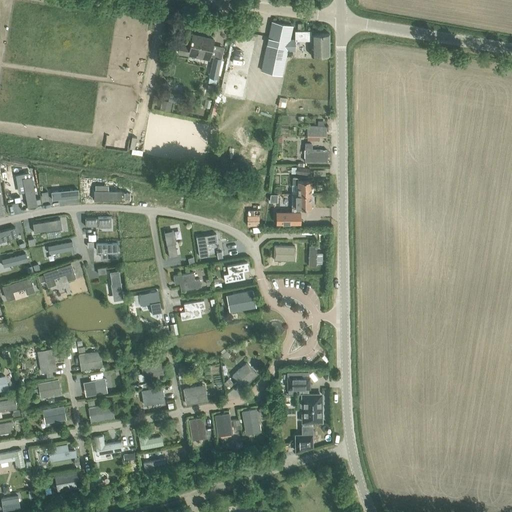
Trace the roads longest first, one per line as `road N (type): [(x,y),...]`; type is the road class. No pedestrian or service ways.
road 1 (tertiary): [(343,317),(341,19)]
road 2 (unclassified): [(170,500),(347,452)]
road 3 (tertiary): [(511,48),(341,19)]
road 4 (residential): [(293,321),(261,387),(241,400),(180,412)]
road 5 (tertiary): [(347,452),(343,317)]
road 6 (tertiary): [(341,19),(212,0)]
